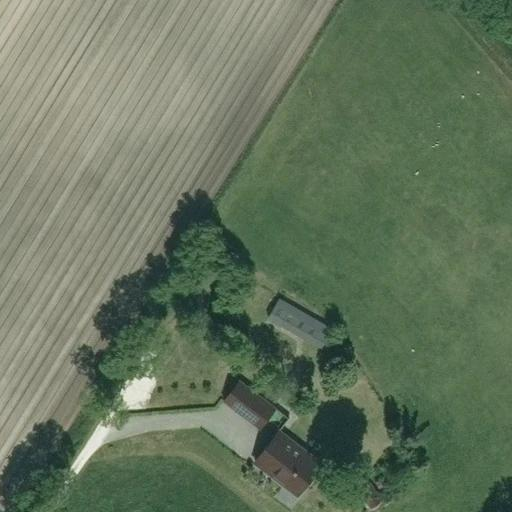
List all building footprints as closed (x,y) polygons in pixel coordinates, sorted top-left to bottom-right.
[(281,296),(269,315),(327,348),(337,331),(338,328),(281,296)] [(261,429),(277,408),(240,380),(224,401),(261,429)] [(372,405),(335,421),(346,448),(383,432),(372,405)] [(175,449),(192,450),(193,432),(176,431),(175,449)] [(279,431),(255,462),(266,471),(272,476),(285,485),(298,495),(322,463),(279,431)] [(371,508),(383,499),(374,486),(362,494),(371,508)]
